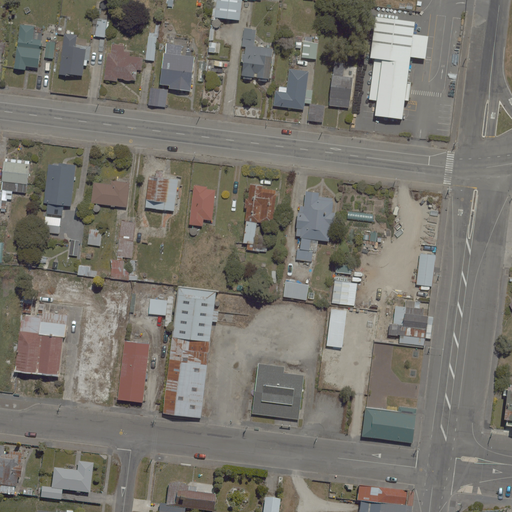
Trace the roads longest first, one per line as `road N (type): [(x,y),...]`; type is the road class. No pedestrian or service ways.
road 1 (secondary): [(0,110),(479,168)]
road 2 (residential): [(132,435),(413,467),(435,462)]
road 3 (tertiary): [(435,462),(479,168)]
road 4 (residential): [(0,417),(132,435)]
